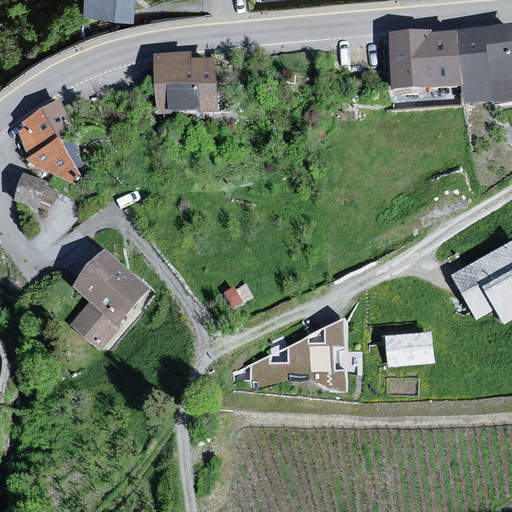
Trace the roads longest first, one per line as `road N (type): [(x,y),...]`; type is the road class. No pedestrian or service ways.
road 1 (unclassified): [(0,119),(73,69),(142,45),(511,9)]
road 2 (track): [(196,367),(183,441),(193,511)]
